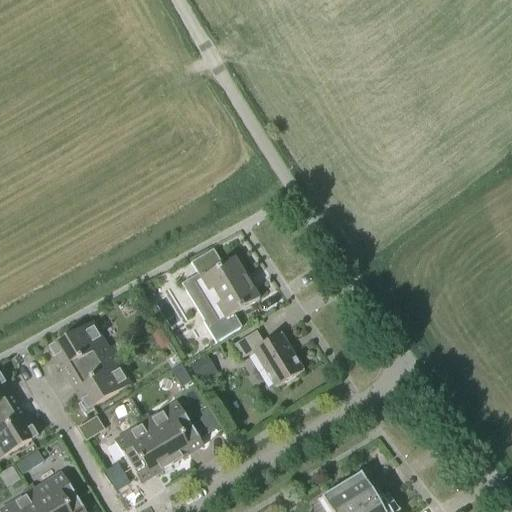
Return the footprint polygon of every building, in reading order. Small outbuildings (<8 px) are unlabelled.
[(212,250),(190,264),(191,265),(195,262),(203,276),(199,279),(200,280),(193,284),(217,323),(208,329),(204,323),(205,322),(204,321),(202,322),(215,343),(241,328),(233,315),(259,299),(234,258),(222,265),(212,250)] [(67,380),(114,352),(111,347),(107,349),(91,323),(48,349),(61,370),(62,369),(61,367),(65,364),(73,376),(67,380)] [(157,328),(149,333),(157,349),(166,344),(157,328)] [(253,353),(274,389),(303,372),(280,334),(263,344),(256,332),(230,347),(238,361),(253,353)] [(114,352),(67,380),(68,381),(73,377),(81,390),(76,393),(75,390),(74,391),(86,412),(129,386),(113,360),(117,357),(114,352)] [(203,359),(191,367),(201,384),(214,376),(203,359)] [(171,389),(190,381),(184,367),(165,375),(171,389)] [(0,416),(17,406),(11,409),(4,397),(9,394),(10,396),(11,395),(0,377),(0,416)] [(147,416),(142,419),(171,466),(191,453),(190,452),(188,454),(186,449),(198,442),(201,447),(202,447),(176,404),(150,420),(147,416)] [(17,406),(0,416),(0,459),(37,438),(24,417),(23,417),(24,419),(19,422),(12,410),(18,407),(17,406)] [(197,416),(204,428),(212,423),(205,411),(197,416)] [(171,466),(142,419),(137,422),(140,426),(114,442),(140,485),(141,484),(137,478),(149,471),(152,476),(150,477),(151,478),(171,466)] [(26,459),(16,466),(22,476),(29,472),(30,466),(26,459)] [(120,476),(114,467),(103,473),(109,483),(120,476)] [(321,499),(329,511),(360,511),(382,499),(370,479),(371,476),(370,473),(367,471),(363,471),(359,472),(356,474),(353,477),(352,480),(350,483),(342,488),(339,488),(321,499)] [(32,486),(27,489),(41,511),(81,511),(83,511),(82,511),(84,511),(61,474),(35,490),(32,486)] [(41,511),(27,489),(22,492),(25,496),(0,511),(41,511)] [(382,499),(360,511),(393,511),(393,510),(390,508),(386,506),(382,499)]
